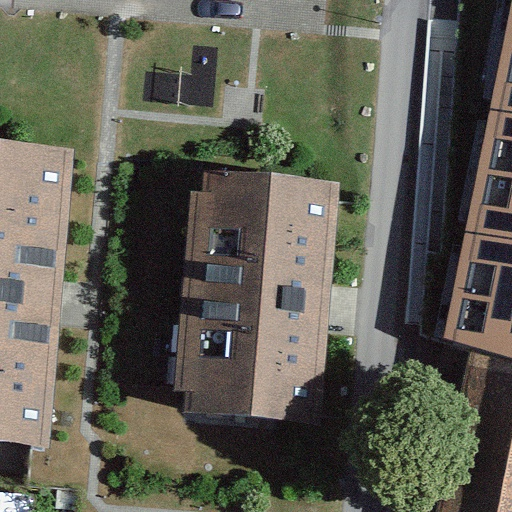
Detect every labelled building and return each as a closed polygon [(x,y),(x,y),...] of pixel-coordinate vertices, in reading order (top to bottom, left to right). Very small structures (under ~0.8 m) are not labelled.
[(511,9),(491,108),(511,112),(511,9)] [(511,112),(491,108),(464,231),(511,241),(511,112)] [(70,158),(0,152),(0,442),(46,447),(70,158)] [(331,191),(214,182),(212,205),(195,204),(179,391),(195,393),(193,416),(312,426),(331,191)] [(511,241),(464,231),(442,340),(511,363),(511,241)] [(511,511),(511,369),(496,363),(461,511),(511,511)]
